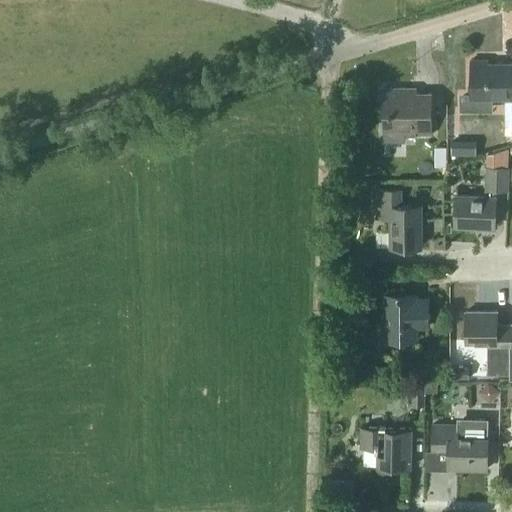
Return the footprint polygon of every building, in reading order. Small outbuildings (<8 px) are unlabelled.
[(511,62),(487,63),(487,60),(469,60),(470,93),(459,93),(459,111),(493,111),(493,97),(505,97),(506,101),(511,100),(511,62)] [(416,134),(432,133),(431,92),(405,93),(405,87),(382,88),(383,129),(416,128),(416,134)] [(487,165),(485,196),(494,196),(494,189),(508,190),(509,166),(487,165)] [(391,246),(421,246),(421,204),(401,204),(401,188),(378,188),(378,217),(391,217),(391,246)] [(495,225),(496,196),(494,196),(485,196),(457,195),(454,223),(495,225)] [(376,263),(376,252),(347,252),(348,264),(376,263)] [(378,278),(354,277),(354,290),(377,290),(378,278)] [(415,293),(387,293),(387,323),(382,323),(382,334),(387,334),(387,337),(415,337),(415,324),(427,324),(427,298),(415,298),(415,293)] [(509,373),(509,325),(497,325),(497,311),(465,312),(466,341),(487,341),(487,352),(487,374),(509,373)] [(450,375),(463,375),(463,360),(450,360),(450,375)] [(412,388),(412,404),(424,404),(425,392),(425,379),(413,378),(412,388)] [(425,379),(425,392),(439,393),(439,379),(425,379)] [(487,468),(487,437),(458,437),(458,424),(432,424),(431,448),(449,450),(447,467),(487,468)] [(411,466),(412,427),(360,426),(360,447),(377,447),(377,466),(411,466)]
